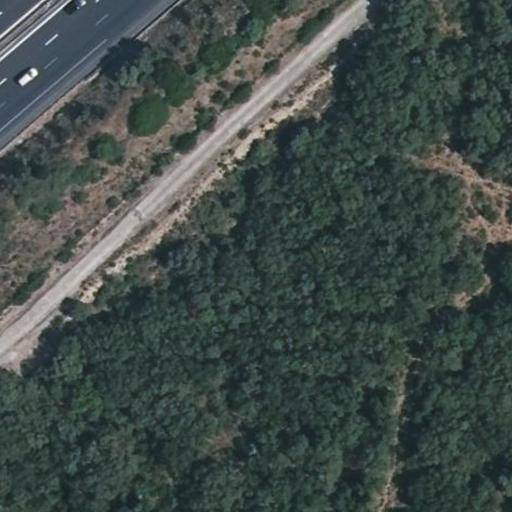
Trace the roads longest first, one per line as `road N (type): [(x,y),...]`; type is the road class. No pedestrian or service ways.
road 1 (track): [(0,349),(382,0)]
road 2 (motorway): [(0,96),(113,0)]
